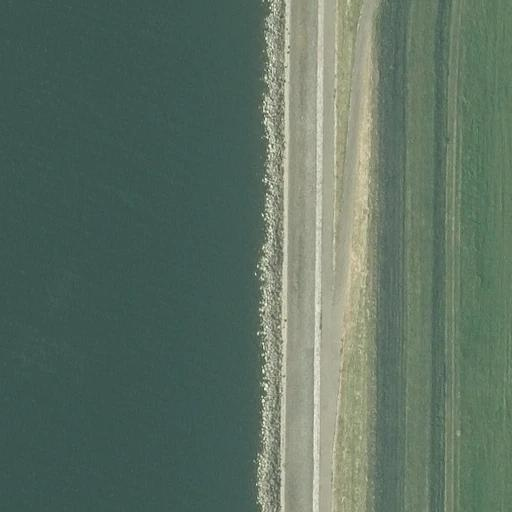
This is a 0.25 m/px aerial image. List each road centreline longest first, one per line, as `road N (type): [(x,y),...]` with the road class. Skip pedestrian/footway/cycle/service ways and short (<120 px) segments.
road 1 (unclassified): [(324,366),(368,0)]
road 2 (unclassified): [(324,366),(328,0)]
road 3 (unclassified): [(324,511),(324,366)]
